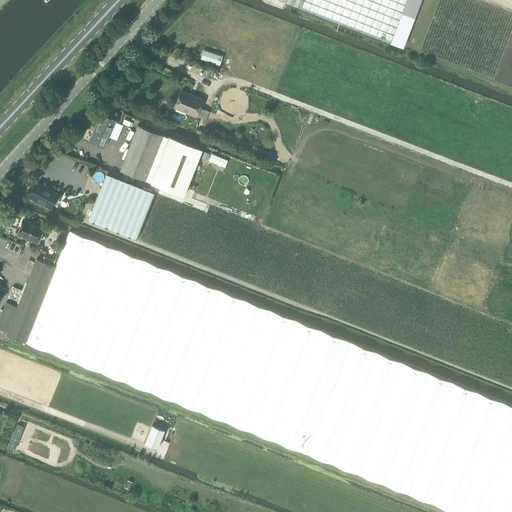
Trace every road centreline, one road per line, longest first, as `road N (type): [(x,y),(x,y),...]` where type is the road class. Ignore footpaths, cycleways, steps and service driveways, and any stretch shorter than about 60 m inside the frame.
road 1 (unclassified): [(0,173),(159,0)]
road 2 (primary): [(0,128),(119,0)]
